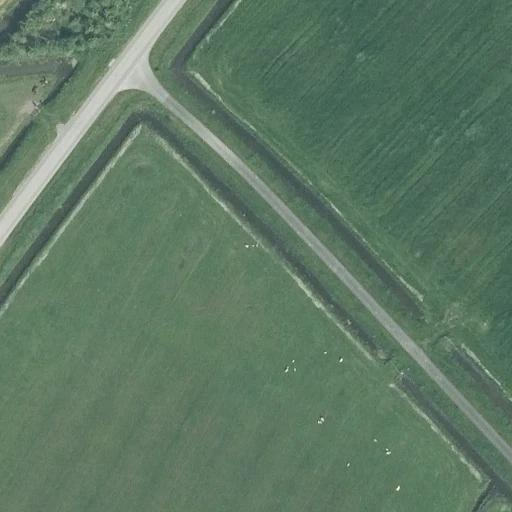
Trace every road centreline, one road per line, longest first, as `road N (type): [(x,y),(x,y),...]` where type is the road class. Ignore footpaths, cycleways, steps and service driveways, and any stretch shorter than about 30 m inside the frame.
road 1 (unclassified): [(511,455),(306,231),(124,62)]
road 2 (unclassified): [(0,230),(124,62)]
